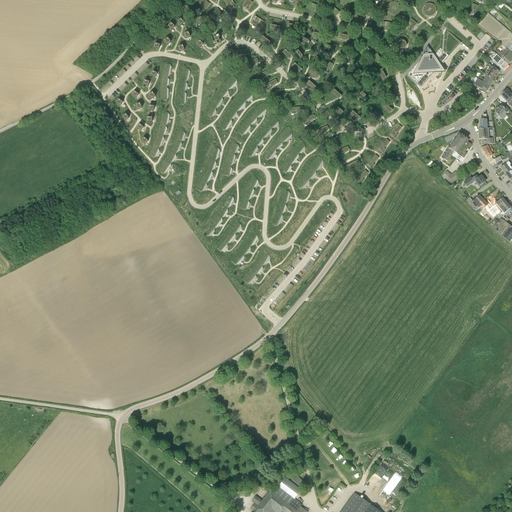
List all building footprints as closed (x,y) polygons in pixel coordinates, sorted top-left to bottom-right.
[(251,0),(245,0),(243,5),(248,8),(253,1),(251,0)] [(309,0),(306,6),(314,10),(317,4),(309,0)] [(373,0),(363,0),(370,9),(377,4),(373,0)] [(389,8),(389,9),(389,10),(389,11),(390,12),(391,13),(391,14),(392,15),(393,15),(394,15),(395,16),(396,16),(397,16),(398,15),(399,15),(400,14),(401,13),(402,12),(402,11),(403,10),(403,9),(403,8),(402,7),(402,6),(402,5),(401,4),(400,4),(399,3),(398,2),(397,2),(396,2),(395,2),(394,2),(393,3),(392,3),(391,4),(390,5),(390,6),(389,7),(389,8)] [(186,4),(183,7),(189,14),(192,11),(189,8),(191,6),(188,3),(187,4),(186,4)] [(423,8),(423,9),(423,10),(423,11),(423,12),(424,13),(424,14),(425,15),(426,15),(427,16),(428,16),(429,16),(430,16),(431,16),(432,16),(433,15),(434,15),(435,14),(435,13),(436,12),(436,11),(436,10),(436,9),(436,8),(436,7),(435,6),(435,5),(434,4),(433,4),(432,3),(431,3),(430,3),(429,3),(428,3),(427,3),(426,4),(425,4),(424,5),(424,6),(423,7),(423,8)] [(473,3),(469,11),(476,13),(479,5),(473,3)] [(333,4),(329,10),(335,15),(340,10),(333,4)] [(217,6),(208,13),(213,20),(222,13),(217,6)] [(357,11),(354,17),(362,21),(365,14),(357,11)] [(255,14),(251,21),(260,27),(265,20),(255,14)] [(411,18),(404,26),(410,32),(418,23),(411,18)] [(380,20),(379,28),(390,30),(392,22),(380,20)] [(421,59),(407,74),(421,88),(430,73),(446,72),(441,64),(462,42),(447,29),(430,48),(428,45),(421,59)] [(262,34),(259,37),(266,44),(270,40),(262,34)] [(301,36),(299,40),(308,44),(310,40),(306,38),(307,36),(303,35),(302,36),(301,36)] [(392,44),(392,45),(392,46),(392,47),(393,48),(393,49),(394,49),(395,50),(395,51),(396,51),(396,52),(397,53),(398,53),(399,53),(400,54),(401,54),(402,54),(403,53),(404,53),(405,52),(406,51),(407,50),(407,49),(408,48),(408,47),(408,46),(407,45),(407,44),(407,43),(406,42),(405,42),(405,41),(404,40),(403,40),(403,39),(402,39),(401,38),(400,38),(399,38),(398,38),(397,38),(396,39),(395,39),(395,40),(394,40),(393,41),(393,42),(392,43),(392,44)] [(326,43),(324,48),(332,52),(335,48),(331,46),(332,44),(328,42),(327,44),(326,43)] [(367,45),(359,51),(361,55),(370,49),(367,45)] [(284,48),(281,51),(289,58),(292,54),(284,48)] [(297,49),(294,52),(300,59),(304,57),(301,53),(302,52),(300,48),(298,50),(297,49)] [(511,60),(511,54),(509,52),(506,49),(502,53),(500,51),(497,55),(496,54),(502,60),(508,65),(511,60)] [(314,53),(311,55),(317,63),(320,60),(317,57),(319,56),(316,52),(315,53),(314,53)] [(377,52),(373,54),(378,63),(382,61),(377,52)] [(509,66),(508,65),(502,60),(496,54),(491,59),(504,71),(509,66)] [(293,61),(291,65),(298,71),(301,68),(293,61)] [(328,61),(324,70),(328,72),(330,67),(331,68),(333,64),(331,63),(332,62),(328,61)] [(163,62),(161,75),(166,76),(169,73),(171,65),(169,63),(163,62)] [(182,66),(179,79),(185,80),(187,78),(189,70),(188,68),(182,66)] [(498,72),(494,69),(490,66),(484,75),(486,76),(493,80),(498,72)] [(311,67),(308,71),(316,77),(319,74),(311,67)] [(382,68),(377,70),(382,79),(386,77),(382,68)] [(266,69),(254,75),(257,81),(266,75),(265,75),(268,73),(266,69)] [(358,71),(355,75),(363,81),(366,78),(363,75),(364,73),(360,70),(359,72),(358,71)] [(161,75),(160,85),(165,85),(168,82),(168,78),(166,76),(161,75)] [(232,75),(223,85),(227,88),(231,87),(236,82),(236,79),(232,75)] [(494,81),(493,80),(486,76),(484,79),(479,76),(478,79),(490,87),(494,81)] [(275,78),(263,83),(266,90),(275,85),(275,84),(277,82),(275,78)] [(179,79),(178,90),(183,90),(186,87),(186,83),(185,80),(179,79)] [(309,79),(306,82),(313,89),(316,85),(309,79)] [(490,87),(478,79),(474,84),(481,89),(480,90),(479,89),(479,90),(481,91),(485,93),(487,90),(488,91),(490,87)] [(223,85),(217,93),(221,96),(225,95),(228,91),(227,88),(223,85)] [(334,88),(331,92),(338,98),(341,95),(334,88)] [(248,89),(240,97),(244,100),(248,99),(251,97),(251,94),(248,89)] [(360,90),(357,93),(365,100),(368,96),(364,93),(365,92),(362,89),(361,91),(360,90)] [(511,99),(511,94),(507,89),(501,95),(511,107),(511,101),(511,100),(511,99)] [(178,90),(177,103),(183,103),(185,100),(185,92),(183,90),(178,90)] [(217,93),(210,104),(214,107),(218,105),(222,99),(221,96),(217,93)] [(240,97),(232,107),(236,110),(239,109),(244,103),(244,100),(240,97)] [(385,103),(382,106),(390,113),(393,110),(385,103)] [(210,104),(205,114),(210,116),(213,114),(215,110),(214,107),(210,104)] [(262,104),(252,113),(256,117),(259,116),(265,111),(265,108),(262,104)] [(336,104),(333,108),(340,114),(343,111),(336,104)] [(503,117),(505,114),(509,110),(505,106),(503,107),(501,105),(497,109),(498,110),(495,113),(496,114),(502,120),(504,118),(503,117)] [(232,107),(225,115),(230,118),(234,117),(236,113),(236,110),(232,107)] [(161,110),(159,123),(165,124),(167,122),(168,113),(166,111),(161,110)] [(352,110),(349,113),(357,120),(360,116),(352,110)] [(375,110),(372,113),(379,120),(382,116),(375,110)] [(252,113),(245,120),(249,124),(253,123),(256,120),(256,117),(252,113)] [(313,113),(301,120),(304,126),(313,120),(312,119),(315,118),(313,113)] [(225,115),(218,127),(223,130),(227,128),(231,121),(230,118),(225,115)] [(274,116),(266,124),(270,127),(274,127),(277,124),(278,121),(274,116)] [(245,120),(237,131),(241,134),(245,133),(249,127),(249,124),(245,120)] [(159,123),(156,132),(162,135),(164,134),(166,127),(165,124),(159,123)] [(266,124),(258,134),(262,137),(266,136),(271,130),(270,127),(266,124)] [(399,124),(390,133),(395,138),(402,129),(401,128),(402,127),(399,124)] [(327,125),(315,131),(318,137),(327,131),(326,130),(329,129),(327,125)] [(177,128),(174,138),(179,140),(182,137),(184,133),(183,130),(177,128)] [(494,128),(487,129),(487,128),(479,129),(478,129),(479,140),(482,139),(495,139),(494,128)] [(287,129),(278,138),(281,142),(285,141),(291,136),(291,133),(287,129)] [(156,132),(151,145),(157,147),(160,144),(163,136),(162,135),(156,132)] [(258,134),(251,142),(256,145),(260,144),(262,140),(262,137),(258,134)] [(467,139),(467,138),(460,134),(458,134),(449,147),(448,147),(441,157),(447,162),(454,152),(464,159),(467,153),(465,152),(467,149),(469,150),(471,147),(471,144),(468,142),(469,140),(467,139)] [(338,135),(326,141),(329,147),(338,142),(337,141),(340,139),(338,135)] [(174,138),(169,150),(174,152),(177,150),(180,143),(179,140),(174,138)] [(278,138),(270,145),(275,149),(278,148),(281,145),(281,142),(278,138)] [(386,138),(377,148),(382,153),(389,143),(388,143),(389,141),(386,138)] [(511,155),(511,146),(508,139),(503,141),(509,152),(510,156),(511,155)] [(231,142),(228,151),(233,153),(236,150),(238,147),(237,144),(231,142)] [(251,142),(245,154),(249,157),(253,155),(257,148),(256,145),(251,142)] [(299,142),(293,150),(297,153),(301,152),(304,149),(304,146),(299,142)] [(151,145),(147,153),(152,156),(155,154),(157,149),(157,147),(151,145)] [(270,145),(263,156),(267,159),(270,158),(275,152),(275,149),(270,145)] [(347,145),(335,151),(338,158),(347,152),(347,151),(349,149),(347,145)] [(487,158),(492,156),(491,153),(491,152),(493,151),(490,145),(488,146),(487,145),(482,148),(487,158)] [(212,146),(208,158),(214,160),(216,157),(218,149),(217,147),(212,146)] [(169,150),(164,159),(169,162),(171,161),(175,155),(174,152),(169,150)] [(293,150),(285,161),(290,164),(293,162),(298,156),(297,153),(293,150)] [(228,151),(224,164),(229,166),(232,163),(234,155),(233,153),(228,151)] [(375,154),(366,163),(371,168),(378,159),(377,159),(378,157),(375,154)] [(317,156),(310,168),(315,171),(318,169),(322,162),(322,160),(317,156)] [(208,158),(205,167),(210,170),(213,167),(215,163),(214,160),(208,158)] [(164,159),(158,169),(162,172),(165,171),(169,164),(169,162),(164,159)] [(357,159),(345,165),(349,171),(357,165),(359,163),(357,159)] [(285,161),(280,170),(285,172),(288,170),(290,167),(290,164),(285,161)] [(505,173),(511,167),(511,166),(508,161),(500,167),(505,173)] [(224,164),(222,175),(227,175),(230,172),(231,168),(229,166),(224,164)] [(205,167),(200,179),(205,182),(208,179),(211,173),(210,170),(205,167)] [(310,168),(304,175),(308,179),(312,178),(315,174),(315,171),(310,168)] [(364,169),(355,179),(360,184),(367,175),(366,174),(368,173),(364,169)] [(451,175),(450,174),(447,171),(442,176),(450,184),(459,177),(455,172),(451,175)] [(304,175),(295,185),(299,189),(303,188),(308,182),(308,179),(304,175)] [(251,176),(246,186),(252,188),(255,186),(257,182),(256,179),(251,176)] [(479,186),(485,182),(481,176),(477,178),(476,176),(471,179),(470,178),(464,183),(467,187),(475,181),(479,186)] [(200,179),(195,188),(199,191),(203,189),(205,185),(205,182),(200,179)] [(246,186),(242,198),(247,200),(250,197),(253,190),(252,188),(246,186)] [(282,189),(279,202),(284,204),(287,201),(289,193),(287,191),(282,189)] [(226,193),(221,205),(226,208),(229,205),(232,199),(231,196),(226,193)] [(479,203),(483,199),(479,195),(472,201),(471,201),(472,200),(470,198),(466,201),(468,204),(474,210),(474,209),(474,210),(479,204),(479,203)] [(242,198),(238,208),(244,209),(247,206),(248,202),(247,200),(242,198)] [(504,214),(511,208),(502,198),(495,204),(504,214)] [(474,210),(478,214),(488,205),(483,199),(479,203),(479,204),(474,210)] [(279,202),(275,211),(280,214),(284,211),(285,206),(284,204),(279,202)] [(221,205),(216,214),(220,217),(224,215),(226,211),(226,208),(221,205)] [(496,207),(491,211),(494,216),(500,212),(496,207)] [(275,211),(270,223),(275,226),(278,223),(281,216),(280,214),(275,211)] [(216,214),(208,224),(213,228),(216,226),(221,220),(220,217),(216,214)] [(498,226),(495,230),(498,233),(501,236),(510,226),(503,220),(498,226)] [(234,221),(229,229),(234,233),(237,231),(240,227),(239,223),(234,221)] [(208,224),(202,232),(206,236),(210,234),(213,231),(213,228),(208,224)] [(511,227),(510,226),(501,236),(504,238),(509,242),(511,238),(511,227)] [(229,229),(221,240),(225,243),(229,242),(234,236),(234,233),(229,229)] [(251,232),(244,243),(249,246),(252,244),(256,238),(255,235),(251,232)] [(221,240),(213,248),(216,251),(222,250),(225,246),(225,243),(221,240)] [(244,243),(238,251),(242,255),(246,253),(249,249),(249,246),(244,243)] [(238,251),(229,261),(233,264),(237,263),(242,258),(242,255),(238,251)] [(262,251),(256,263),(260,266),(264,264),(268,257),(267,254),(262,251)] [(256,263),(250,271),(254,274),(258,272),(261,269),(260,266),(256,263)] [(250,271),(241,280),(245,284),(249,283),(254,277),(254,274),(250,271)] [(395,471),(380,494),(388,499),(403,476),(395,471)] [(291,479),(298,485),(301,482),(294,476),(291,479)] [(254,511),(253,511),(275,511),(276,511),(281,511),(282,511),(287,505),(273,493),(270,491),(262,502),(255,496),(251,501),(255,503),(250,509),(254,511)] [(364,511),(370,504),(354,493),(340,511),(364,511)] [(294,499),(289,506),(287,505),(282,511),(283,511),(306,511),(300,507),(302,505),(294,499)]
